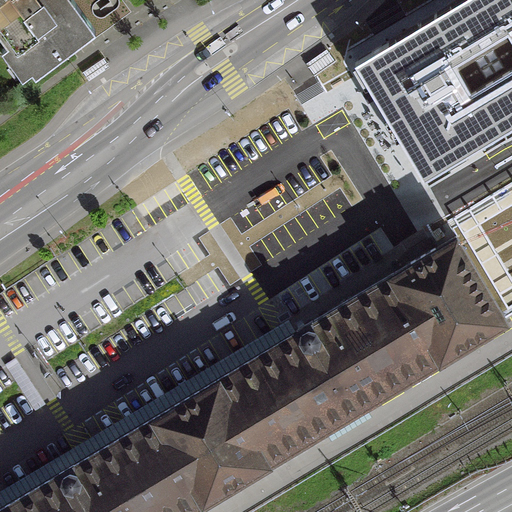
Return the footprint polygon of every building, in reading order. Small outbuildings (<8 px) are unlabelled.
[(68,50),(94,30),(70,0),(0,0),(0,37),(6,45),(0,49),(0,50),(2,53),(8,48),(17,60),(20,58),(33,75),(68,50)] [(511,0),(455,0),(350,63),(423,186),(511,133),(511,0)] [(314,75),(335,60),(326,48),(305,63),(314,75)] [(91,81),(111,67),(105,59),(85,73),(91,81)] [(367,413),(508,326),(454,236),(434,248),(427,238),(403,252),(409,263),(310,320),(367,413)] [(310,320),(284,336),(92,451),(128,511),(203,511),(367,413),(310,320)] [(128,511),(92,451),(0,505),(0,511),(128,511)]
